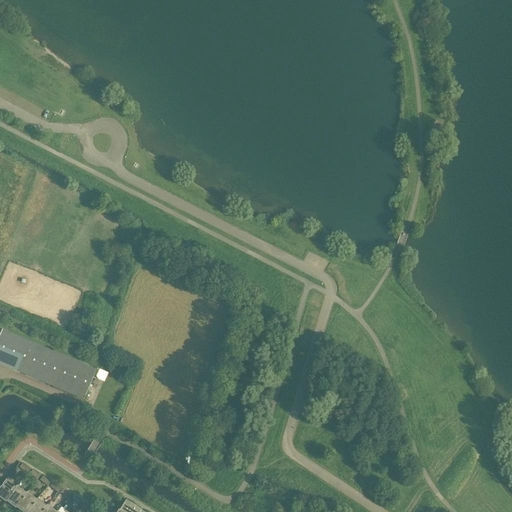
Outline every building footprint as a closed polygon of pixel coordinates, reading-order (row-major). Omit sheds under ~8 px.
[(0,336),(0,364),(84,400),(94,377),(97,370),(2,330),(0,336)] [(97,370),(94,377),(103,381),(106,373),(97,369),(97,370)] [(30,470),(23,464),(20,468),(27,474),(30,470)] [(30,474),(37,480),(40,476),(33,470),(30,474)] [(40,481),(47,486),(50,483),(43,477),(40,481)] [(16,509),(17,508),(17,507),(26,494),(17,486),(16,487),(7,480),(0,489),(0,497),(6,502),(15,510),(16,509)] [(50,487),(58,493),(61,489),(53,483),(50,487)] [(61,489),(58,493),(54,497),(56,499),(60,493),(68,499),(71,495),(63,490),(63,491),(61,489)] [(27,511),(37,500),(27,492),(26,494),(17,507),(17,508),(16,509),(20,511),(27,511)] [(76,508),(78,505),(81,501),(80,502),(73,496),(70,500),(77,506),(76,508)] [(43,511),(47,506),(46,507),(37,500),(27,511),(43,511)] [(78,505),(76,508),(79,510),(82,507),(89,511),(92,508),(84,502),(83,503),(81,501),(78,505)] [(118,510),(117,511),(119,511),(139,511),(141,511),(125,501),(119,511),(118,510)]
